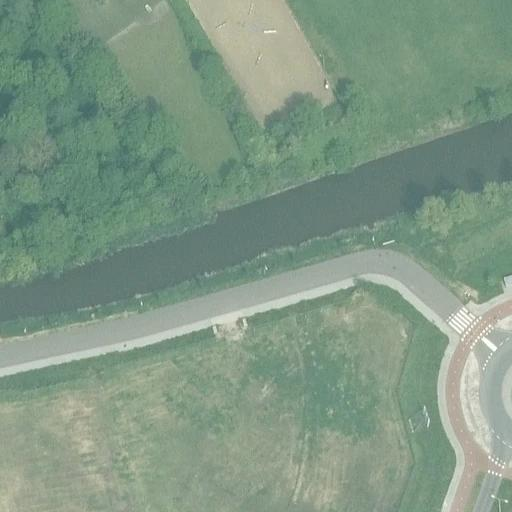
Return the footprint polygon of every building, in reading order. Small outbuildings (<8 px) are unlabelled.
[(282,0),(285,4),(281,7),(308,57),(306,58),(325,93),(326,92),(344,126),(397,98),(379,64),(381,63),(363,28),(361,29),(345,0),(282,0)] [(442,0),(440,23),(443,23),(439,61),(498,67),(502,29),(504,29),(506,0),(442,0)] [(383,338),(248,382),(267,440),(348,414),(370,479),(358,511),(418,511),(429,480),(412,428),(411,428),(404,407),(405,406),(383,338)] [(104,371),(61,380),(65,397),(107,387),(104,371)] [(107,387),(65,397),(69,413),(111,403),(107,387)] [(10,395),(0,397),(0,481),(28,475),(10,395)] [(111,403),(69,413),(72,429),(115,419),(111,403)] [(115,419),(72,429),(76,445),(119,435),(115,419)] [(119,435),(76,445),(80,461),(122,452),(119,435)] [(122,452),(80,461),(83,478),(126,468),(122,452)] [(126,468),(83,478),(87,494),(130,484),(126,468)] [(130,484),(87,494),(91,511),(113,511),(112,505),(134,500),(130,484)] [(222,511),(217,490),(201,494),(205,511),(222,511)] [(205,511),(201,494),(185,498),(188,511),(205,511)] [(188,511),(185,498),(169,501),(171,511),(188,511)] [(171,511),(169,501),(153,505),(154,511),(171,511)]
